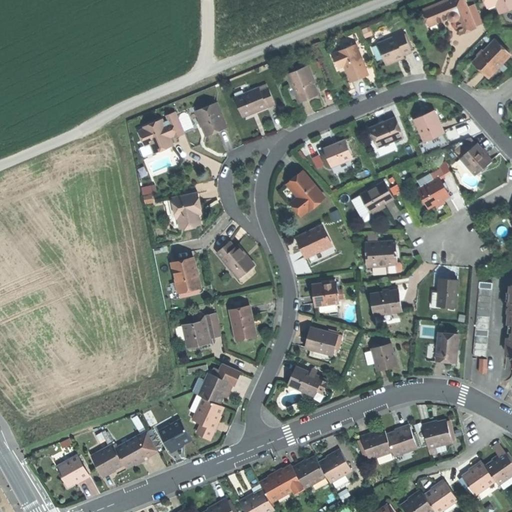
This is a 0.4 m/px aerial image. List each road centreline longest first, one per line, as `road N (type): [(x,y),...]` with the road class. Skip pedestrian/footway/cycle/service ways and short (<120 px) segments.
road 1 (residential): [(481,113),(454,91),(408,88),(302,133),(273,158),(262,214),(288,285),(289,313),(253,406),(256,446)]
road 2 (track): [(407,0),(0,165)]
road 3 (residential): [(256,446),(415,390),(461,397),(502,418)]
road 4 (residential): [(88,511),(256,446)]
